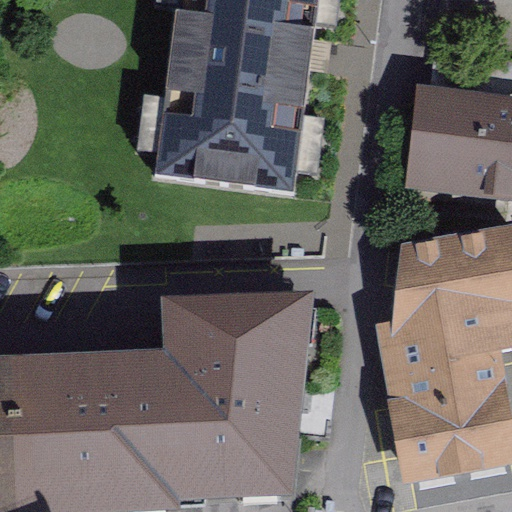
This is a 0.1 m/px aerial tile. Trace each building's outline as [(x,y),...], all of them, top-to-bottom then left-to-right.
[(318,0),(177,0),(155,176),(294,193),(318,0)] [(511,96),(417,84),(403,188),(511,201),(511,96)] [(406,483),(511,462),(511,405),(504,364),(511,362),(511,223),(403,244),(391,322),(376,325),(406,483)] [(176,366),(160,367),(166,492),(281,488),(300,309),(174,314),(176,366)] [(166,492),(160,367),(20,373),(25,498),(61,497),(61,506),(130,504),(130,494),(166,492)] [(0,499),(25,498),(20,373),(0,373),(0,499)]
